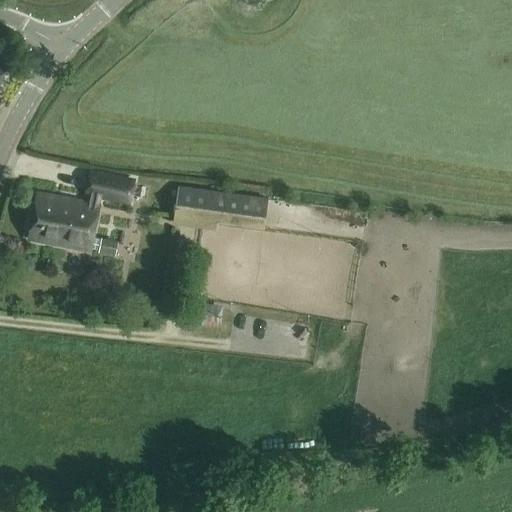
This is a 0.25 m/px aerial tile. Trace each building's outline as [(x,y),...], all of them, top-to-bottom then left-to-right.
[(208,0),(180,0),(188,19),(212,10),(208,0)] [(209,32),(199,22),(194,27),(192,25),(183,34),(184,36),(179,41),(207,71),(219,60),(230,72),(250,52),(221,21),(209,32)] [(260,96),(283,74),(266,56),(243,78),(260,96)] [(0,86),(11,62),(0,57),(0,86)] [(88,193),(86,202),(57,196),(37,192),(28,237),(89,249),(98,204),(96,204),(98,195),(128,201),(133,179),(90,171),(85,193),(88,193)] [(178,186),(176,204),(174,221),(216,227),(217,219),(262,225),(266,198),(178,186)] [(100,240),(100,253),(114,254),(115,240),(100,240)] [(198,323),(218,323),(217,309),(197,310),(198,323)]
